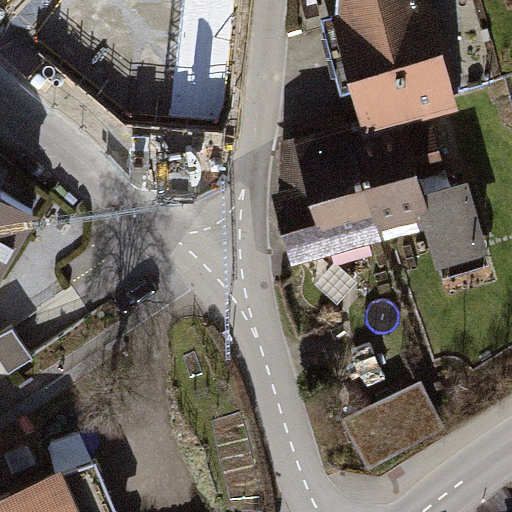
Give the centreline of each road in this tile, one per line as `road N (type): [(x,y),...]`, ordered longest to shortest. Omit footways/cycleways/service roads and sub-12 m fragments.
road 1 (residential): [(233,254),(75,165),(0,102)]
road 2 (residential): [(325,511),(303,471),(233,254)]
road 3 (residential): [(269,0),(250,201),(233,254)]
